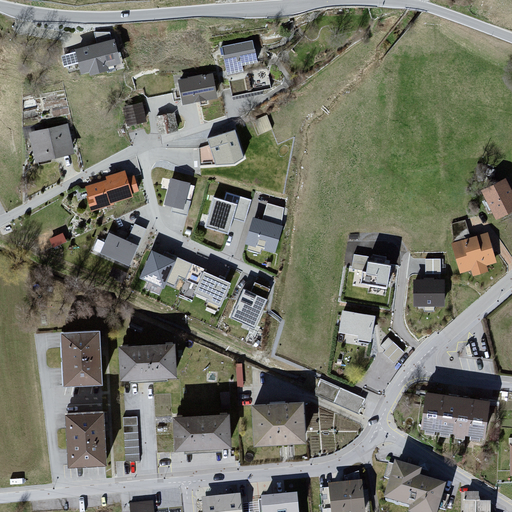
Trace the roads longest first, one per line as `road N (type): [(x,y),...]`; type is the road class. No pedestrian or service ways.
road 1 (tertiary): [(344,0),(105,17),(0,6)]
road 2 (residential): [(188,482),(329,469),(362,451),(378,427)]
road 3 (residential): [(147,150),(161,229),(270,278)]
road 4 (residential): [(0,498),(188,482)]
road 5 (residential): [(0,221),(132,149),(147,150)]
road 6 (residential): [(378,427),(511,511)]
road 7 (unknown): [(41,337),(47,494)]
road 8 (residential): [(147,150),(272,95)]
road 9 (residential): [(416,365),(511,278)]
